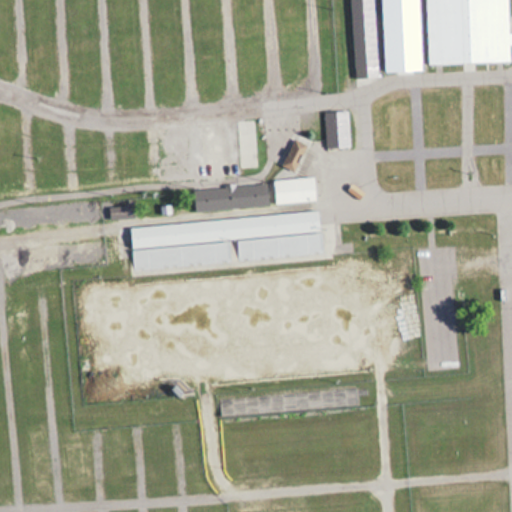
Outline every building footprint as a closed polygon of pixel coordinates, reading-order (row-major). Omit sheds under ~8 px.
[(374,65),(370,0),(347,0),(350,66),(374,65)] [(423,0),(425,63),(507,61),(507,44),(511,43),(511,31),(506,31),(505,0),(423,0)] [(409,105),(386,105),(388,176),(411,176),(409,105)] [(323,110),(323,147),(346,147),(346,110),(323,110)] [(305,145),(291,139),(279,165),(293,171),(305,145)] [(273,203),(314,200),(313,177),(271,179),(273,203)] [(266,205),(264,184),(191,189),(193,210),(266,205)] [(5,227),(112,218),(110,197),(3,207),(5,227)] [(128,224),(131,267),(228,260),(226,239),(234,238),(236,258),(320,253),(317,212),(128,224)] [(117,260),(115,239),(8,250),(10,271),(117,260)]
